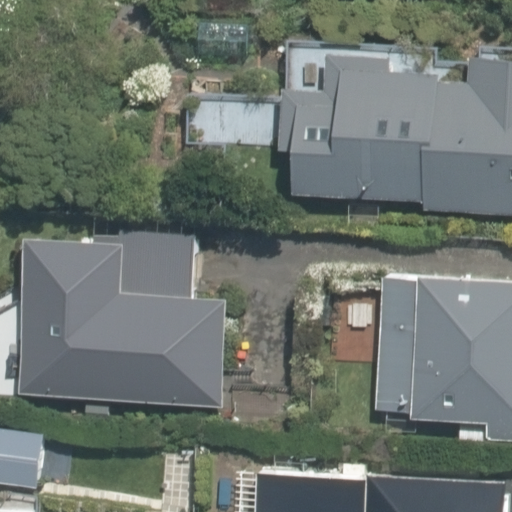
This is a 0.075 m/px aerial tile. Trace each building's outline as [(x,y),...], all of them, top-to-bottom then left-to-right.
[(88,0),(132,12),(134,0),(88,0)] [(313,159),(312,194),(431,198),(430,214),(511,215),(511,57),(482,56),(481,78),(415,76),(416,54),(296,50),(294,110),(190,107),(189,156),(313,159)] [(49,218),(32,393),(238,413),(252,267),(212,263),(215,234),(49,218)] [(511,276),(393,275),(391,421),(511,422),(511,276)] [(54,422),(0,421),(0,477),(53,479),(54,422)] [(511,511),(511,483),(255,465),(251,511),(511,511)]
